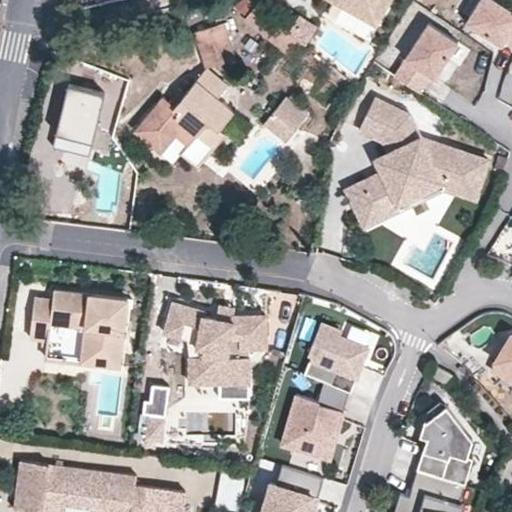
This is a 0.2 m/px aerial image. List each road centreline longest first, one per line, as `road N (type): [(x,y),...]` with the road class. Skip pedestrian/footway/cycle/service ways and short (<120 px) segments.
road 1 (residential): [(0,230),(315,272),(416,326)]
road 2 (residential): [(416,326),(357,511)]
